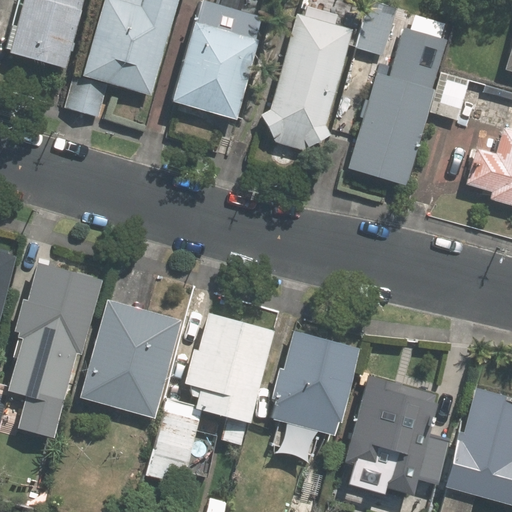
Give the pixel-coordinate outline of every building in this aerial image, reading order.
[(79,0),(17,0),(3,51),(61,67),(79,0)] [(99,0),(78,73),(71,71),(61,106),(96,116),(106,83),(147,95),(174,0),(99,0)] [(261,15),(205,0),(195,0),(167,100),(232,118),(261,15)] [(394,6),(372,0),(365,0),(351,47),(379,55),(394,6)] [(348,27),(292,13),(266,108),(256,114),(270,140),(299,149),(328,133),(322,124),(348,27)] [(511,27),(501,67),(511,70),(511,27)] [(403,51),(395,78),(372,71),(344,167),(402,184),(438,61),(403,51)] [(465,79),(438,71),(425,111),(452,120),(465,79)] [(511,131),(498,127),(491,152),(473,147),(463,183),(487,189),(485,198),(511,204),(511,131)] [(0,308),(15,255),(0,250),(0,308)] [(101,279),(33,261),(23,299),(18,298),(10,328),(14,329),(12,335),(16,336),(0,395),(58,411),(75,351),(81,353),(101,279)] [(179,319),(102,297),(74,396),(151,417),(179,319)] [(194,347),(189,346),(180,381),(196,385),(191,402),(201,405),(200,408),(223,414),(216,439),(239,445),(269,327),(203,310),(194,347)] [(354,345),(292,328),(267,417),(275,420),(268,444),(321,459),(354,345)] [(400,382),(364,372),(338,459),(378,471),(375,483),(409,493),(436,402),(397,391),(400,382)] [(438,483),(444,485),(436,511),(465,511),(471,493),(511,504),(511,397),(471,387),(457,438),(451,437),(438,483)] [(200,405),(162,396),(143,474),(174,482),(179,464),(185,466),(200,405)] [(221,511),(224,503),(207,498),(203,511),(221,511)]
